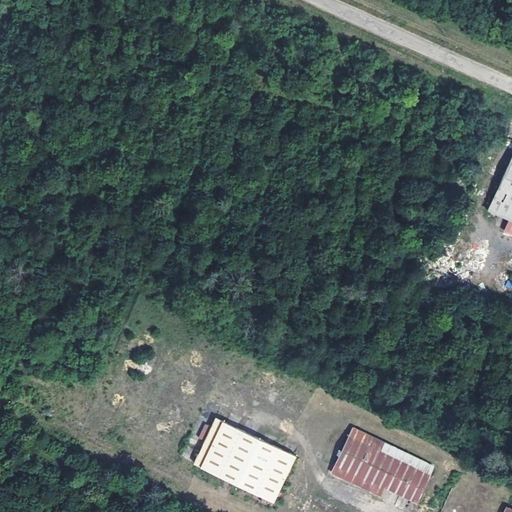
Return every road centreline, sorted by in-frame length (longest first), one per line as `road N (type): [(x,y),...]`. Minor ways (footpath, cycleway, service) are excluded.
road 1 (track): [(251,511),(68,421)]
road 2 (unclassified): [(325,0),(511,83)]
road 3 (track): [(0,430),(165,511)]
